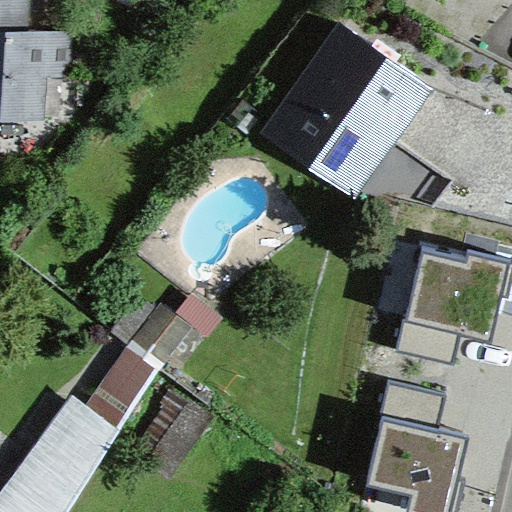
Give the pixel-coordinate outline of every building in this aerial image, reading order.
[(23,0),(0,0),(0,109),(40,112),(42,69),(64,71),(67,28),(22,26),(23,0)] [(427,78),(345,20),(270,127),(332,170),(359,132),(379,147),(404,112),(427,78)] [(461,262),(425,253),(409,316),(458,328),(487,335),(505,261),(464,251),(461,262)] [(450,363),(458,328),(409,316),(401,352),(450,363)] [(388,420),(436,432),(444,396),(396,385),(388,420)] [(64,511),(121,423),(89,402),(57,452),(45,445),(2,511),(64,511)] [(388,420),(373,483),(411,491),(406,511),(449,511),(466,438),(436,432),(388,420)]
